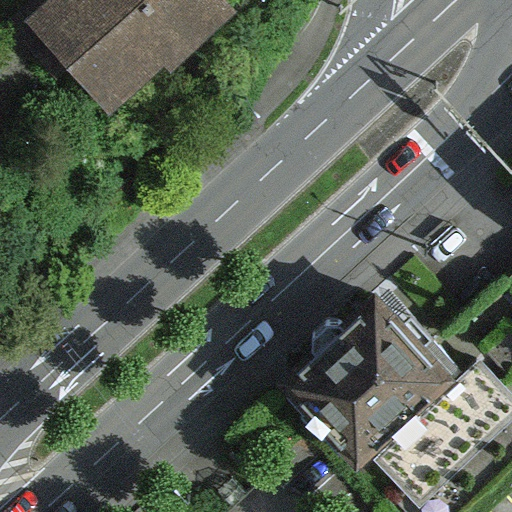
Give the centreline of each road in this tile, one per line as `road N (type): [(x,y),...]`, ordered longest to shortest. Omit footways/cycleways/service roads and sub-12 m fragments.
road 1 (primary): [(40,511),(511,78)]
road 2 (primary): [(462,0),(0,432)]
